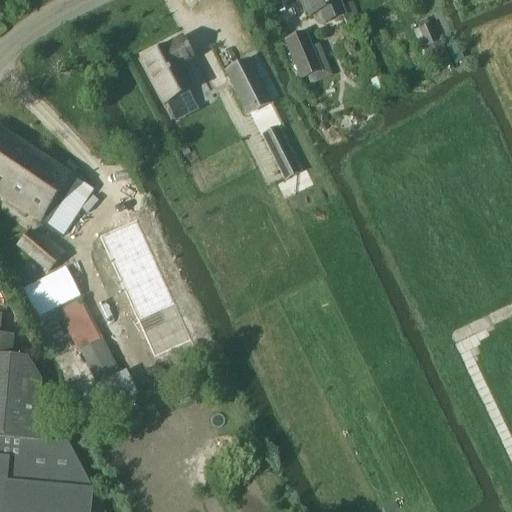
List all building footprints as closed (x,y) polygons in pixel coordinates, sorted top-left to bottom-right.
[(302,0),(310,18),(320,13),(325,25),(344,17),(336,0),(302,0)] [(411,70),(391,20),(374,27),(395,77),(411,70)] [(300,82),(321,73),(305,34),(284,42),(300,82)] [(171,47),(140,64),(165,110),(169,107),(191,95),(196,93),(186,74),(189,73),(185,65),(193,61),(183,41),(171,47)] [(225,75),(247,116),(270,104),(249,63),(225,75)] [(383,78),(369,84),(375,101),(389,96),(383,78)] [(301,162),(284,127),(265,136),(282,171),(301,162)] [(0,198),(61,238),(92,191),(0,130),(0,198)] [(135,219),(100,237),(136,303),(171,285),(135,219)] [(47,277),(64,257),(64,253),(44,237),(41,241),(30,233),(16,249),(47,277)] [(0,439),(35,443),(51,444),(55,403),(53,403),(45,385),(41,385),(41,383),(28,361),(19,361),(20,351),(13,350),(13,339),(0,338),(0,337),(0,439)] [(0,511),(90,511),(92,497),(92,492),(68,445),(51,444),(35,443),(0,439),(0,511)]
